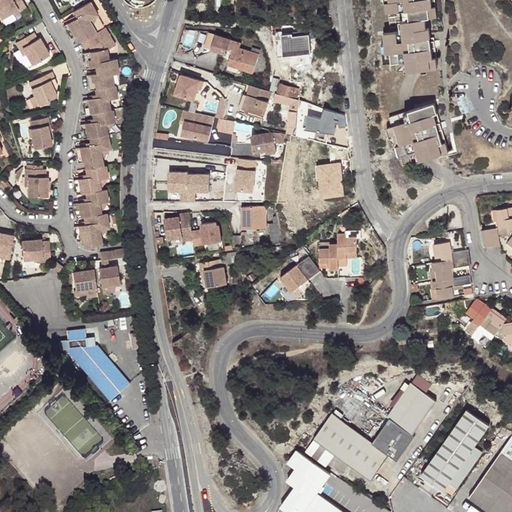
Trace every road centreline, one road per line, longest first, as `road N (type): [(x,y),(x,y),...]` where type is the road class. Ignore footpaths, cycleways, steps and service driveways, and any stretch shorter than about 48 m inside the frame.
road 1 (residential): [(399,239),(403,297),(382,330),(255,329),(226,345),(222,399),(238,432),(270,466),(273,499)]
road 2 (secondary): [(154,329),(139,183),(159,48)]
road 3 (residential): [(346,0),(366,188),(399,239)]
road 4 (residential): [(62,220),(78,75),(38,0)]
road 5 (secondary): [(154,329),(182,511)]
road 6 (unknown): [(140,140),(269,158),(283,152)]
road 7 (secondary): [(188,454),(154,329)]
